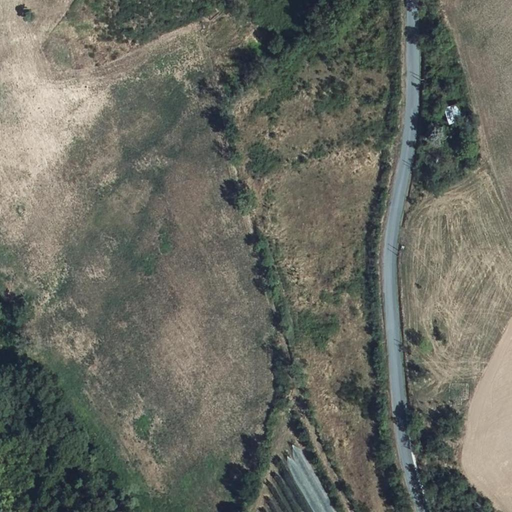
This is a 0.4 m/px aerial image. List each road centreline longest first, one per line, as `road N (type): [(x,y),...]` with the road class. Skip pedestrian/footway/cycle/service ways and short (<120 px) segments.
road 1 (tertiary): [(425,511),(399,421),(387,278),(411,84),(410,0)]
road 2 (track): [(354,511),(315,439),(213,107)]
